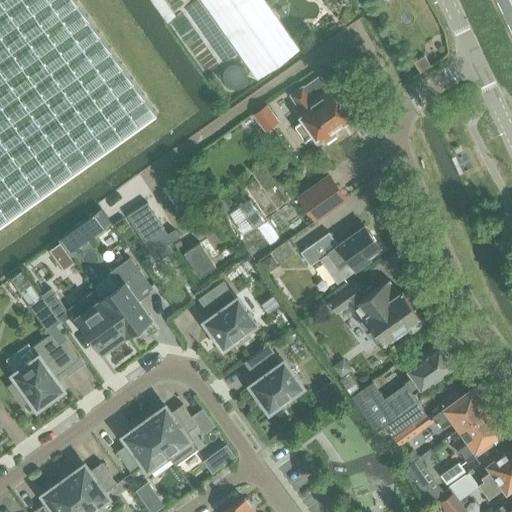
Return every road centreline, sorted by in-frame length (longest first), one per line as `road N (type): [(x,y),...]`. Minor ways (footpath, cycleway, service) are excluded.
road 1 (residential): [(511,375),(452,291),(393,122),(472,56)]
road 2 (residential): [(0,480),(173,356),(253,462)]
